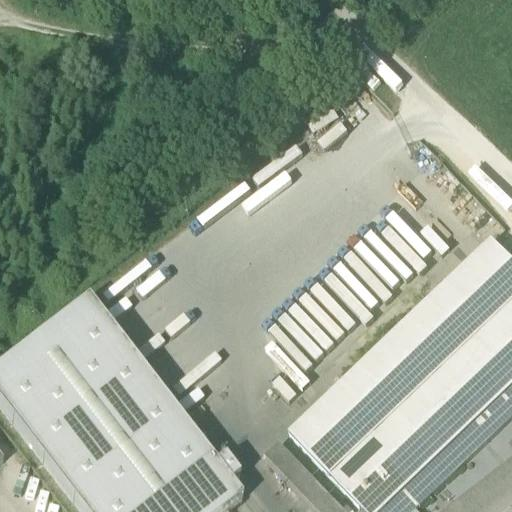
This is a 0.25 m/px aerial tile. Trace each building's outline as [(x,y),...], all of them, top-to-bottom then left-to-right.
[(420,266),(405,245),(430,215),(423,205),(408,193),(395,209),(371,227),(380,239),(373,234),(396,266),(402,261),(410,268),(402,274),(407,280),(418,268),(420,266)] [(428,266),(444,248),(425,230),(409,248),(428,266)] [(417,511),(511,421),(511,267),(492,246),(419,315),(289,440),(357,511),(417,511)] [(333,275),(277,321),(307,359),(319,350),(324,356),(369,319),(333,275)] [(0,372),(0,412),(77,511),(231,511),(241,504),(230,490),(239,483),(224,464),(215,471),(88,305),(0,372)] [(341,511),(281,448),(262,466),(305,511),(341,511)]
